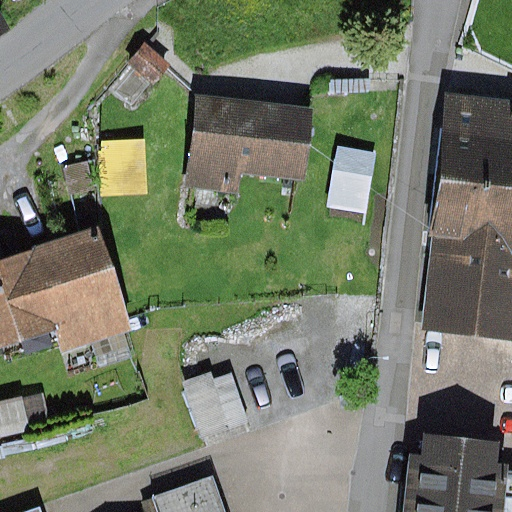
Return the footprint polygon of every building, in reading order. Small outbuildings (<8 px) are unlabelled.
[(172,67),(146,44),(128,64),(154,87),(172,67)] [(314,110),(200,95),(188,184),(238,190),(240,173),(304,181),(314,110)] [(511,108),(451,101),(423,330),(511,340),(511,108)] [(374,154),(336,148),(326,208),(365,214),(374,154)] [(0,250),(0,348),(53,331),(60,353),(130,331),(97,227),(2,257),(0,250)] [(210,373),(182,383),(202,438),(247,422),(230,376),(213,382),(210,373)] [(43,393),(0,403),(0,434),(50,423),(43,393)] [(402,511),(502,511),(508,466),(497,465),(499,443),(424,435),(421,457),(408,455),(402,511)] [(162,496),(167,511),(225,511),(213,478),(162,496)]
